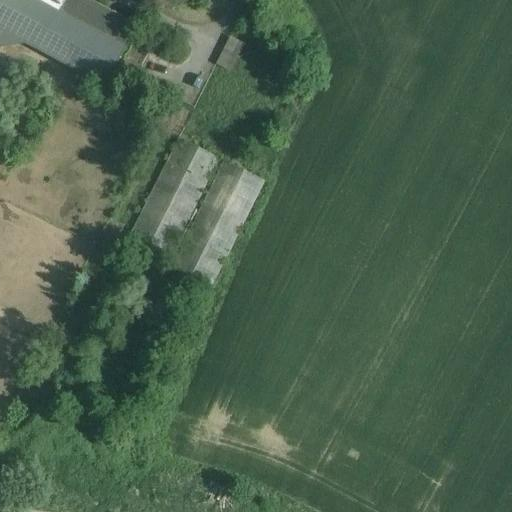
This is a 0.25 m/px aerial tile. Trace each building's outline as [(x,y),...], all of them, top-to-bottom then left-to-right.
[(15,39),(35,0),(0,0),(0,30),(9,35),(15,39)] [(15,40),(38,52),(65,0),(35,0),(15,39),(15,40)] [(86,0),(65,0),(38,52),(104,87),(137,26),(86,0)] [(9,35),(0,30),(0,47),(2,48),(9,35)] [(229,36),(217,65),(233,72),(245,42),(229,36)] [(219,161),(181,142),(129,249),(167,267),(219,161)] [(263,181),(225,163),(173,269),(211,288),(263,181)]
